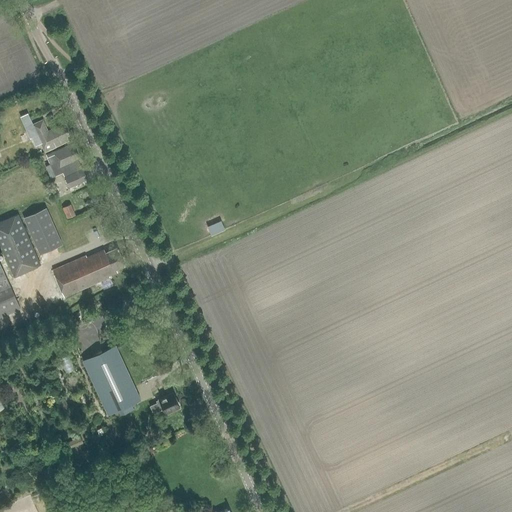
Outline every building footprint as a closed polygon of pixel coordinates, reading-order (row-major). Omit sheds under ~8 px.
[(61,126),(48,132),(42,119),(31,124),(44,151),(55,146),(55,147),(68,141),(65,136),(67,135),(65,128),(63,129),(61,126)] [(72,145),(54,152),(46,156),(55,177),(63,173),(64,177),(81,169),(77,160),(79,159),(72,145)] [(82,169),(81,169),(64,177),(69,187),(87,180),(82,169)] [(71,204),(62,208),(66,218),(75,215),(71,204)] [(46,207),(24,217),(40,254),(62,244),(46,207)] [(40,265),(18,214),(0,222),(0,239),(16,276),(40,265)] [(116,270),(125,266),(117,248),(105,253),(104,250),(87,257),(86,255),(53,270),(64,297),(109,277),(108,276),(117,272),(116,270)] [(0,317),(21,308),(8,279),(0,263),(0,317)] [(115,345),(83,360),(108,415),(140,399),(135,387),(115,345)] [(159,400),(156,402),(156,403),(150,405),(153,413),(163,409),(165,414),(180,407),(173,393),(159,400)] [(69,409),(65,398),(56,402),(61,412),(69,409)] [(83,443),(80,436),(64,443),(67,450),(83,443)]
